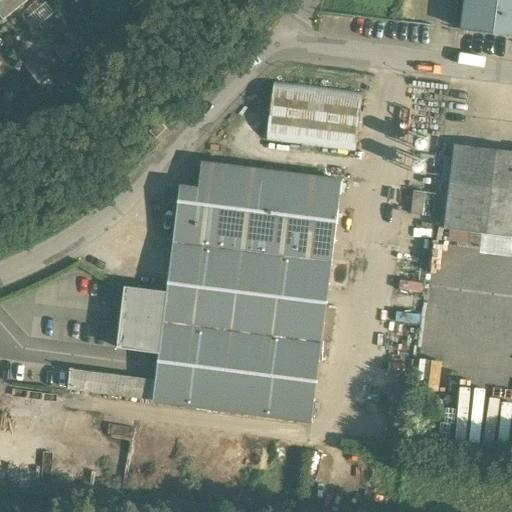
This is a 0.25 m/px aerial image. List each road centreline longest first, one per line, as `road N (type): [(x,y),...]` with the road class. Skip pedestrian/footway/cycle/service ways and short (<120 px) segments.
road 1 (unknown): [(1,401),(295,430),(329,419),(346,378)]
road 2 (unclassified): [(0,275),(115,213),(280,43)]
road 3 (unknown): [(0,323),(29,347),(64,353),(346,378)]
road 4 (unknown): [(346,378),(397,59)]
road 5 (unclassified): [(280,43),(511,74)]
